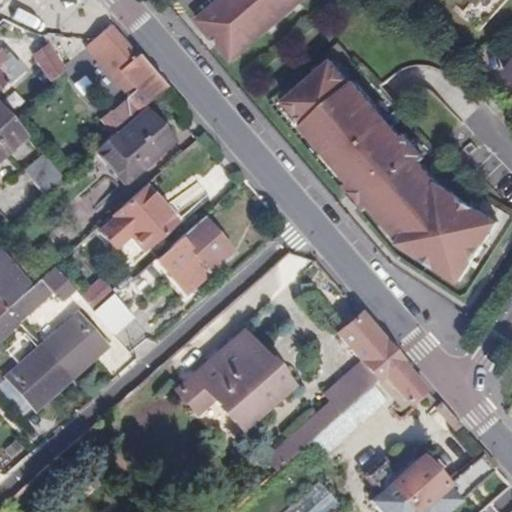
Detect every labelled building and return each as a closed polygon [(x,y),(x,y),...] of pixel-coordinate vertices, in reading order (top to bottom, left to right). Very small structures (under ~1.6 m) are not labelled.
[(303,0),(220,0),(195,22),(232,63),(303,0)] [(111,25),(93,41),(86,49),(129,97),(111,112),(110,111),(99,120),(113,135),(123,127),(137,114),(165,89),(111,25)] [(67,74),(53,49),(39,56),(54,81),(67,74)] [(0,87),(5,83),(8,85),(20,75),(4,58),(0,62),(0,87)] [(348,185),(363,202),(369,209),(373,205),(405,241),(407,242),(469,276),(503,215),(439,183),(421,162),(426,157),(423,153),(406,134),(402,137),(354,82),(352,84),(332,62),(286,103),(305,123),(303,125),(352,182),(348,185)] [(0,158),(26,136),(12,120),(0,106),(0,158)] [(115,140),(111,136),(95,151),(126,185),(173,143),(147,113),(115,140)] [(27,171),(46,195),(64,178),(44,156),(27,171)] [(178,224),(145,188),(113,217),(116,220),(88,246),(101,261),(130,236),(146,253),(178,224)] [(116,220),(113,217),(84,242),(88,246),(116,220)] [(211,226),(209,228),(202,220),(174,244),(157,259),(187,294),(221,264),(218,259),(230,249),(211,226)] [(0,256),(0,286),(15,273),(0,256)] [(60,303),(74,291),(54,268),(30,289),(7,310),(20,324),(53,295),(60,303)] [(81,298),(95,314),(114,297),(138,276),(134,271),(111,291),(100,280),(81,298)] [(0,286),(0,302),(7,310),(30,289),(15,273),(0,286)] [(95,314),(112,332),(131,315),(114,297),(95,314)] [(0,316),(0,342),(20,324),(7,310),(0,316)] [(401,410),(425,389),(361,315),(336,335),(401,410)] [(42,348),(70,380),(103,351),(74,320),(42,348)] [(291,387),(243,332),(176,390),(209,427),(226,414),(240,430),(291,387)] [(41,407),(70,380),(42,348),(11,375),(41,407)] [(371,387),(360,374),(265,456),(276,469),(371,387)] [(322,460),(390,400),(375,384),(256,489),(266,500),(317,455),(322,460)] [(13,458),(24,448),(18,441),(6,451),(13,458)] [(385,462),(367,478),(381,494),(371,503),(379,511),(450,511),(497,471),(482,455),(447,486),(421,457),(419,459),(414,452),(392,471),(385,462)] [(331,511),(339,505),(318,482),(283,511),(331,511)]
